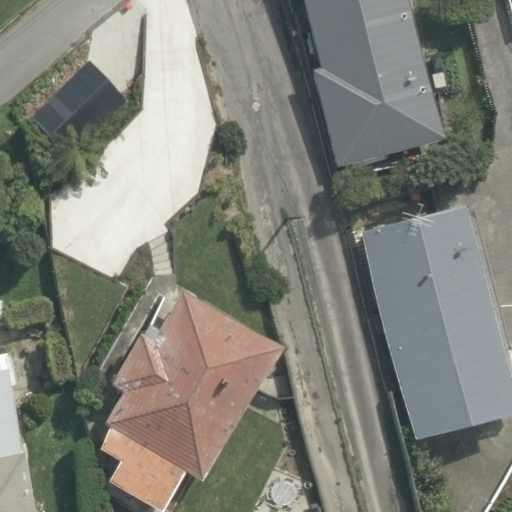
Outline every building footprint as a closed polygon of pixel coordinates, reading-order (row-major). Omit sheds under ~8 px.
[(418,0),(306,0),(327,73),(313,77),(341,180),(460,147),(418,0)] [(58,155),(126,98),(99,67),(32,125),(58,155)] [(511,423),(511,333),(483,211),(370,238),(420,445),(511,423)] [(173,298),(99,448),(128,462),(115,489),(161,511),(181,511),(198,480),(220,491),(288,355),(173,298)] [(0,447),(0,511),(47,511),(37,442),(0,447)]
